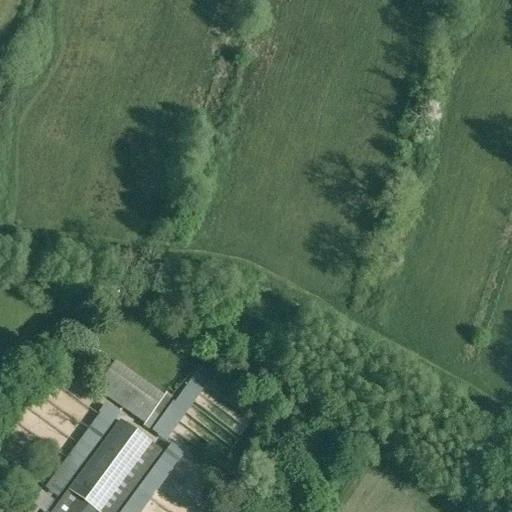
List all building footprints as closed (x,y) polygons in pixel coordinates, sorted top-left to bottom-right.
[(117,307),(121,286),(110,284),(106,305),(117,307)] [(176,433),(215,365),(200,356),(161,424),(176,433)] [(144,426),(149,429),(172,397),(166,393),(164,396),(116,362),(97,388),(146,422),(144,426)] [(114,511),(159,448),(121,420),(71,488),(103,511),(114,511)] [(173,432),(117,511),(140,511),(189,443),(173,432)] [(64,511),(77,494),(68,489),(51,511),(64,511)] [(102,511),(99,509),(77,494),(64,511),(102,511)] [(16,509),(19,511),(37,511),(41,507),(25,496),(16,509)]
